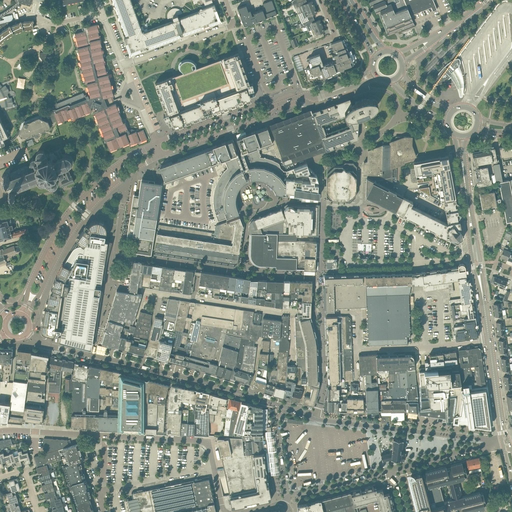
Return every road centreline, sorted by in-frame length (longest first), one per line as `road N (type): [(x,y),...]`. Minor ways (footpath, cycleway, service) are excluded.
road 1 (unclassified): [(272,106),(164,138),(95,182),(50,239),(20,314)]
road 2 (residential): [(297,312),(106,285),(124,177)]
road 3 (residential): [(275,403),(40,341)]
road 4 (unclassified): [(213,466),(204,441),(0,431)]
road 5 (residential): [(275,403),(321,420),(492,440)]
road 6 (unclassified): [(320,313),(358,316),(357,350),(488,338)]
road 7 (residential): [(415,262),(347,260),(351,220),(386,221),(415,235)]
road 8 (unclassified): [(25,318),(84,214),(124,177)]
road 9 (unclassified): [(124,177),(272,106)]
road 10 (residential): [(124,64),(233,24),(225,0)]
